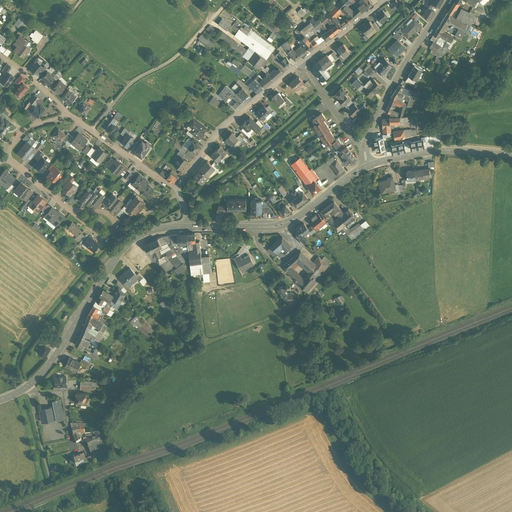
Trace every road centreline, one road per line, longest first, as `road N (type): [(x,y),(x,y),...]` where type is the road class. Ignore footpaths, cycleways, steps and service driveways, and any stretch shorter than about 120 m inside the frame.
road 1 (track): [(109,460),(108,427),(146,384),(185,358),(287,316)]
road 2 (secondary): [(29,384),(60,351),(122,247),(148,233),(189,228)]
road 3 (track): [(330,104),(185,208)]
road 4 (residential): [(177,189),(219,130),(300,62)]
road 5 (residential): [(365,145),(391,86),(447,0)]
road 6 (track): [(110,107),(177,57),(231,0)]
road 7 (secondary): [(368,166),(444,151),(511,156)]
road 8 (secondary): [(253,227),(292,221),(368,166)]
